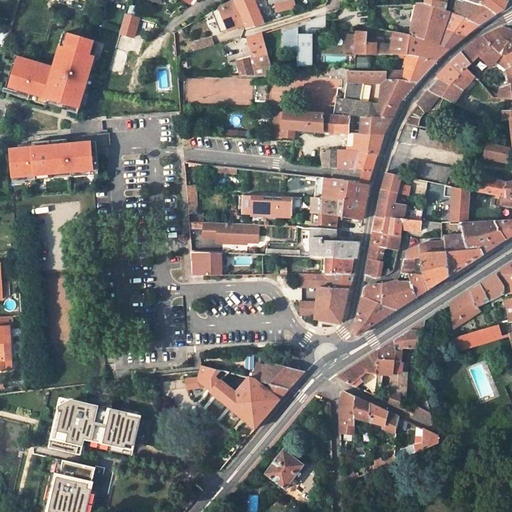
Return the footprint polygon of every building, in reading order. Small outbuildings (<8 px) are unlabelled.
[(214,11),(223,34),(244,25),(234,0),(214,11)] [(259,8),(256,0),(236,0),(249,30),(266,24),(259,8)] [(269,0),(270,4),(275,3),(277,12),(296,8),(294,0),(269,0)] [(425,0),(425,3),(446,11),(448,0),(425,0)] [(463,0),(463,2),(495,15),(505,9),(508,0),(463,0)] [(462,6),(459,16),(450,13),(446,11),(425,3),(417,4),(410,35),(450,48),(480,25),(495,15),(463,2),(462,6)] [(454,2),(450,13),(459,16),(462,6),(454,2)] [(125,15),(119,34),(136,38),(141,20),(125,15)] [(506,56),(511,52),(511,29),(504,27),(484,36),(503,55),(506,56)] [(299,34),(299,28),(284,33),(284,48),(298,53),(298,66),(313,67),(313,34),(299,34)] [(390,55),(392,44),(383,44),(383,38),(367,38),(367,32),(356,32),(356,35),(346,34),(345,52),(355,53),(355,54),(390,55)] [(393,32),(392,44),(390,55),(408,55),(410,35),(393,32)] [(54,68),(21,59),(17,73),(11,71),(10,74),(13,75),(8,94),(78,114),(99,43),(64,33),(54,68)] [(272,65),(263,34),(248,39),(255,66),(251,67),(249,60),(237,62),(239,76),(274,76),(272,65)] [(408,55),(437,60),(450,48),(410,35),(408,55)] [(478,81),(496,62),(503,55),(484,36),(462,53),(471,64),(467,68),(475,78),(478,81)] [(216,45),(215,38),(203,42),(204,49),(216,45)] [(506,69),(511,65),(511,67),(511,52),(506,56),(503,55),(496,62),(506,69)] [(440,78),(452,85),(467,68),(471,64),(462,53),(449,65),(438,77),(440,78)] [(406,72),(387,72),(386,80),(418,81),(437,60),(408,55),(406,72)] [(506,69),(507,75),(505,75),(507,85),(501,87),(498,91),(498,98),(511,99),(511,67),(511,65),(506,69)] [(347,83),(344,99),(337,98),(334,114),(350,115),(362,117),(392,118),(400,100),(404,99),(418,81),(386,80),(387,72),(368,71),(354,71),(354,69),(331,68),(331,74),(348,75),(347,83)] [(462,91),(475,78),(467,68),(452,85),(440,78),(428,91),(439,96),(455,103),(462,91)] [(427,111),(439,96),(428,91),(418,104),(427,111)] [(511,110),(502,111),(502,121),(509,120),(511,119),(511,110)] [(334,114),(285,112),(282,137),(295,137),(295,129),(348,133),(349,133),(350,115),(334,114)] [(362,117),(360,134),(384,134),(392,118),(362,117)] [(471,141),(420,129),(417,143),(468,155),(471,141)] [(348,133),(346,150),(353,151),(355,134),(349,133),(348,133)] [(353,151),(346,150),(337,150),(322,150),(322,167),(333,168),(355,171),(360,152),(378,154),(379,154),(384,134),(360,134),(355,134),(353,151)] [(33,148),(11,150),(14,182),(99,174),(96,142),(68,145),(67,140),(33,143),(33,148)] [(511,147),(487,141),(484,157),(508,162),(511,147)] [(332,174),(331,179),(351,181),(368,185),(370,178),(378,154),(360,152),(355,171),(333,168),(332,174)] [(464,189),(466,183),(447,180),(447,177),(457,179),(459,172),(448,170),(449,168),(410,160),(407,175),(446,183),(446,186),(464,189)] [(400,183),(401,177),(386,173),(382,190),(397,193),(400,183)] [(188,207),(197,207),(195,175),(185,174),(188,207)] [(331,179),(305,176),(305,180),(316,182),(315,184),(324,185),(324,194),(314,193),(313,199),(345,200),(343,217),(362,220),(370,185),(368,185),(331,179)] [(511,182),(507,182),(481,177),(478,192),(502,197),(511,199),(511,198),(511,182)] [(411,186),(400,183),(397,193),(409,195),(411,186)] [(324,185),(315,184),(314,193),(324,194),(324,185)] [(464,189),(446,186),(445,197),(453,198),(451,223),(460,223),(469,222),(472,191),(464,189)] [(403,219),(406,205),(394,203),(397,193),(382,190),(376,216),(386,217),(403,219)] [(253,196),(233,195),(232,218),(242,219),(242,214),(252,215),(253,196)] [(252,215),(293,216),(293,198),(253,196),(252,215)] [(502,197),(500,205),(511,206),(511,198),(511,199),(502,197)] [(312,198),(311,213),(310,224),(337,226),(338,217),(343,217),(345,200),(313,199),(312,198)] [(386,217),(376,216),(365,275),(376,278),(378,278),(384,246),(399,248),(401,236),(384,233),(386,217)] [(401,236),(402,230),(419,231),(421,221),(403,219),(386,217),(384,233),(401,236)] [(511,219),(495,221),(506,239),(511,235),(511,219)] [(460,223),(463,234),(447,236),(448,242),(445,242),(446,252),(447,252),(457,251),(482,248),(484,254),(506,239),(495,221),(469,222),(460,223)] [(257,242),(258,225),(203,223),(203,237),(223,238),(223,242),(242,243),(242,241),(257,242)] [(311,228),(310,257),(322,257),(326,258),(354,259),(357,259),(359,242),(336,242),(337,230),(311,228)] [(407,260),(404,260),(401,273),(408,273),(423,275),(428,290),(450,275),(447,252),(446,252),(445,242),(426,243),(405,251),(407,260)] [(482,248),(457,251),(464,266),(484,254),(482,248)] [(222,275),(222,253),(192,251),(194,275),(222,275)] [(447,252),(450,275),(464,266),(457,251),(447,252)] [(326,258),(325,274),(336,274),(351,274),(354,259),(326,258)] [(503,294),(505,300),(511,298),(511,263),(497,273),(503,294)] [(408,273),(410,281),(415,298),(428,290),(423,275),(408,273)] [(481,284),(490,301),(503,294),(497,273),(481,284)] [(325,274),(325,288),(328,288),(326,302),(301,301),(301,313),(317,313),(343,318),(348,289),(335,288),(336,274),(325,274)] [(351,274),(336,274),(335,288),(348,289),(350,289),(354,274),(351,274)] [(399,280),(382,283),(381,304),(397,310),(415,298),(410,281),(399,280)] [(361,296),(381,304),(382,283),(366,285),(363,289),(361,296)] [(470,291),(477,309),(490,301),(481,284),(470,291)] [(478,312),(477,309),(470,291),(450,304),(453,327),(478,312)] [(381,304),(361,296),(357,321),(374,324),(397,310),(381,304)] [(403,348),(418,348),(419,332),(424,331),(425,320),(395,339),(395,351),(403,351),(403,348)] [(374,324),(357,321),(354,333),(358,335),(374,324)] [(284,340),(284,324),(268,325),(269,340),(284,340)] [(502,338),(499,325),(454,338),(458,351),(502,338)] [(12,361),(10,327),(0,327),(0,361),(3,362),(10,361),(12,361)] [(395,351),(395,339),(379,350),(378,359),(394,360),(402,360),(402,352),(403,351),(395,351)] [(356,387),(359,384),(355,382),(367,372),(377,373),(378,359),(379,350),(337,378),(356,387)] [(377,373),(393,375),(394,360),(378,359),(377,373)] [(388,403),(399,408),(400,376),(402,360),(394,360),(393,375),(391,390),(388,403)] [(289,389),(304,372),(269,363),(264,382),(289,389)] [(201,373),(199,380),(212,390),(211,392),(255,429),(289,389),(264,382),(201,365),(201,373)] [(339,413),(355,415),(355,397),(344,391),(340,399),(339,413)] [(355,419),(370,422),(370,404),(355,397),(355,415),(355,419)] [(146,445),(151,421),(140,418),(127,415),(127,413),(111,409),(110,411),(98,408),(98,406),(70,399),(59,405),(58,409),(62,410),(58,430),(54,429),(50,447),(77,453),(79,445),(82,445),(84,438),(125,448),(126,444),(134,445),(134,443),(146,445)] [(420,401),(415,416),(433,425),(428,402),(420,401)] [(391,414),(388,413),(370,404),(370,422),(386,426),(388,426),(391,414)] [(355,435),(355,425),(355,419),(355,415),(339,413),(339,423),(340,433),(355,435)] [(388,426),(397,429),(399,419),(391,414),(388,426)] [(415,444),(423,443),(423,430),(416,427),(415,444)] [(423,443),(422,450),(444,441),(445,439),(423,430),(423,443)] [(354,441),(355,435),(340,433),(340,440),(354,441)] [(414,448),(394,456),(394,462),(416,453),(414,448)] [(305,465),(284,449),(266,474),(286,489),(305,465)] [(371,466),(373,470),(394,462),(394,456),(371,466)] [(95,467),(64,460),(60,477),(57,476),(49,511),(52,511),(51,511),(86,511),(92,488),(90,488),(95,467)] [(354,473),(354,471),(353,469),(341,474),(341,484),(354,478),(354,473)] [(363,475),(361,470),(357,471),(358,472),(354,473),(354,478),(363,475)]
